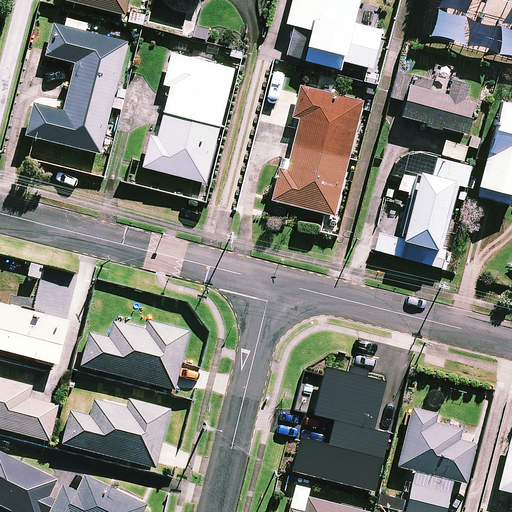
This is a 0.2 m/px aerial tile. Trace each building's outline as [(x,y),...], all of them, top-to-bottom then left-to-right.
[(128,0),(62,0),(124,16),(128,0)] [(371,68),(381,30),(376,29),(380,13),(357,7),(359,0),(292,0),(286,24),(294,25),(287,56),(340,69),(342,61),(371,68)] [(123,99),(113,97),(127,42),(52,24),(45,56),(74,63),(62,111),(32,104),(25,136),(61,145),(99,154),(111,108),(121,110),(123,99)] [(162,113),(220,127),(234,69),(170,54),(162,85),(169,87),(162,113)] [(404,102),(400,117),(425,124),(424,127),(440,131),(441,128),(466,134),(474,104),(463,101),(467,85),(451,81),(447,95),(429,91),(432,80),(396,71),(389,98),(404,102)] [(337,83),(313,77),(310,89),(300,86),(293,116),(300,118),(289,159),(283,157),(272,200),(334,215),(362,102),(334,95),(337,83)] [(511,105),(499,102),(477,187),(479,188),(476,197),(510,205),(511,196),(511,105)] [(206,183),(220,127),(162,113),(157,137),(149,135),(141,167),(206,183)] [(436,158),(431,177),(402,170),(397,189),(413,193),(401,239),(378,233),(374,251),(441,268),(445,251),(438,249),(442,234),(445,235),(457,186),(465,188),(470,167),(436,158)] [(66,322),(0,305),(0,351),(55,365),(66,322)] [(146,322),(144,330),(111,322),(107,340),(87,334),(79,367),(174,390),(188,333),(146,322)] [(365,478),(394,365),(328,349),(315,400),(335,405),(319,466),(365,478)] [(29,387),(0,379),(0,429),(48,441),(56,407),(26,399),(29,387)] [(169,412),(126,401),(124,408),(93,399),(88,417),(68,412),(60,444),(154,469),(169,412)] [(436,413),(413,407),(398,465),(466,482),(476,442),(458,437),(460,428),(434,421),(436,413)] [(511,435),(511,436),(499,488),(505,489),(503,499),(511,500),(511,435)] [(0,507),(10,511),(46,511),(58,487),(52,484),(54,479),(0,454),(0,507)] [(58,487),(46,511),(141,511),(145,505),(82,477),(74,494),(58,487)] [(443,511),(449,492),(411,483),(403,511),(404,511),(443,511)] [(367,511),(307,497),(304,511),(290,508),(289,511),(367,511)]
